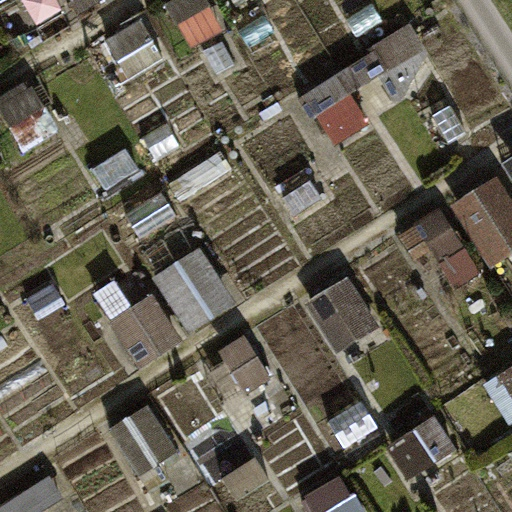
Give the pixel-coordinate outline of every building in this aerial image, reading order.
[(23,0),(39,26),(64,10),(57,0),(23,0)] [(105,0),(71,0),(82,15),(105,0)] [(193,50),(226,32),(208,0),(173,0),(168,3),(193,50)] [(128,80),(164,58),(141,20),(105,42),(128,80)] [(374,46),(377,51),(390,72),(428,50),(412,24),(374,46)] [(316,115),(355,93),(390,72),(377,51),(304,94),(316,115)] [(0,96),(0,109),(25,152),(61,131),(30,79),(0,96)] [(334,145),(373,123),(355,93),(316,115),(334,145)] [(511,178),(511,158),(503,165),(511,178)] [(511,254),(511,197),(498,176),(451,207),(492,268),(511,254)] [(440,263),(466,247),(442,207),(416,223),(440,263)] [(155,279),(193,336),(240,305),(202,247),(155,279)] [(305,304),(338,356),(383,327),(349,275),(305,304)] [(140,369),(185,342),(155,294),(110,322),(140,369)] [(220,353),(247,395),(273,379),(246,337),(220,353)] [(511,425),(511,367),(484,386),(511,426),(511,425)] [(179,451),(150,406),(111,430),(141,476),(179,451)] [(457,450),(435,416),(387,447),(408,481),(457,450)] [(3,511),(43,511),(65,499),(51,476),(1,507),(3,511)] [(303,498),(311,511),(328,511),(354,497),(341,476),(303,498)] [(367,511),(358,495),(354,497),(328,511),(367,511)]
